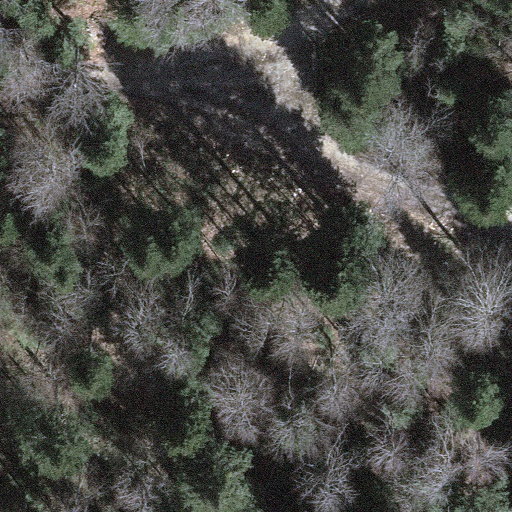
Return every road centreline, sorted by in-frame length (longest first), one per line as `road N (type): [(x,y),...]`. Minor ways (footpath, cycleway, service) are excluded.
road 1 (track): [(0,89),(196,73),(511,216)]
road 2 (track): [(196,73),(340,0)]
